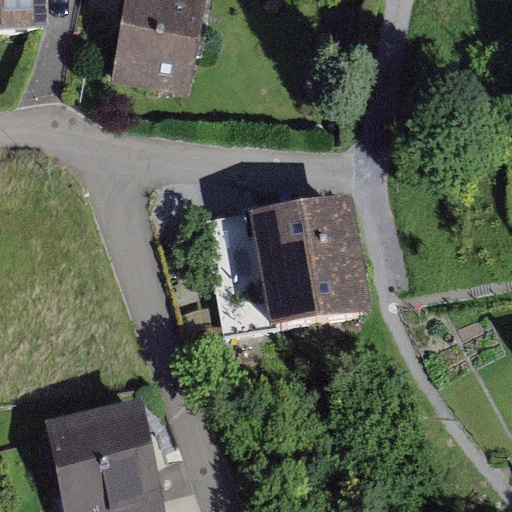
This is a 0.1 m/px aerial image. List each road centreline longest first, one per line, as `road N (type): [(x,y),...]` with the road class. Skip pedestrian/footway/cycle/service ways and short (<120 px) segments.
road 1 (residential): [(121,158),(163,328),(232,511)]
road 2 (residential): [(355,172),(121,158)]
road 3 (residential): [(121,158),(59,129),(0,130)]
